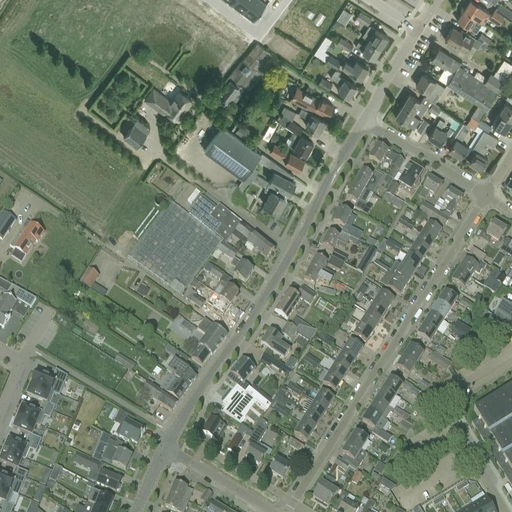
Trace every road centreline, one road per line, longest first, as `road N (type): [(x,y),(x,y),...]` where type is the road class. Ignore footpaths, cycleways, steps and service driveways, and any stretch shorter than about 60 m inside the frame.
road 1 (residential): [(163,449),(273,285),(363,121)]
road 2 (residential): [(287,511),(485,196)]
road 3 (unknown): [(239,334),(36,198)]
road 4 (residential): [(511,354),(450,392),(441,410),(501,511)]
road 5 (residential): [(485,196),(363,121)]
road 6 (residential): [(163,449),(269,511)]
